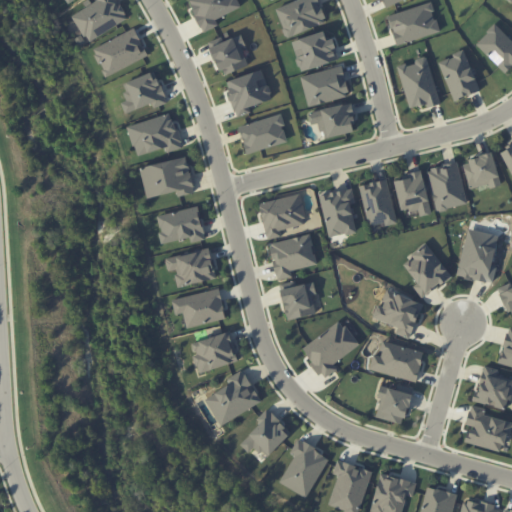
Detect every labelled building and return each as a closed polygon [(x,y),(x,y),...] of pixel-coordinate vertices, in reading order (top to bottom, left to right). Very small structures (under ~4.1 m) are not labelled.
[(88,42),(127,19),(116,0),(96,0),(97,1),(72,15),(88,42)] [(240,8),(236,0),(188,0),(203,32),(219,25),(216,18),(240,8)] [(296,0),(275,9),(287,38),(327,22),(318,0),(296,0)] [(388,15),(396,45),(440,32),(431,2),(388,15)] [(505,73),(511,65),(511,40),(496,24),(476,43),(505,73)] [(92,48),(105,76),(148,56),(135,28),(92,48)] [(340,59),(333,38),(327,40),(324,31),(292,41),(301,71),(340,59)] [(249,65),(242,48),(246,46),(241,34),(224,41),(222,37),(209,42),(222,76),(249,65)] [(480,91),(466,51),(439,60),(453,100),(480,91)] [(440,104),(427,56),(414,59),(415,62),(398,67),(409,108),(425,104),(427,107),(440,104)] [(301,76),(308,105),(350,95),(342,66),(301,76)] [(225,81),(236,117),(251,113),(250,106),(272,100),(264,70),(225,81)] [(122,84),(128,100),(122,103),(126,113),(152,103),(154,108),(168,102),(156,71),(122,84)] [(309,112),(311,124),(320,122),(323,139),(357,131),(351,103),(309,112)] [(136,156),(166,147),(167,152),(182,148),(172,113),(128,126),(136,156)] [(239,126),(247,153),(288,142),(281,114),(239,126)] [(511,143),(499,150),(511,173),(511,143)] [(470,189),(489,184),(490,188),(502,185),(493,153),(463,161),(470,189)] [(140,167),(147,198),(176,192),(177,196),(195,192),(187,157),(140,167)] [(467,204),(458,162),(428,168),(436,210),(467,204)] [(431,213),(422,171),(394,178),(401,210),(406,209),(408,218),(431,213)] [(397,223),(388,179),(360,185),(368,226),(381,223),(381,226),(397,223)] [(351,204),(356,203),(353,188),(320,194),(328,237),(357,232),(351,204)] [(260,202),(267,239),(283,236),(282,229),(306,224),(300,194),(260,202)] [(206,239),(199,207),(157,215),(162,243),(191,237),(192,242),(206,239)] [(457,275),(493,283),(497,266),(492,265),(499,235),(467,228),(457,275)] [(291,270),(317,265),(310,234),(270,243),(278,279),(292,276),(291,270)] [(411,254),(413,258),(404,264),(418,283),(414,286),(423,298),(452,277),(427,242),(411,254)] [(165,258),(168,271),(174,270),(178,287),(217,278),(209,248),(165,258)] [(314,282),(294,286),(293,281),(280,284),(287,320),(316,314),(312,295),(316,294),(314,282)] [(511,286),(511,287),(510,283),(499,288),(511,319),(511,318),(511,286)] [(172,299),(176,315),(183,313),(187,328),(227,318),(220,288),(172,299)] [(372,317),(398,327),(396,333),(410,338),(423,304),(387,290),(381,306),(377,305),(372,317)] [(302,348),(323,379),(337,369),(333,363),(359,345),(342,320),(302,348)] [(511,366),(511,328),(508,327),(499,363),(511,366)] [(192,343),(195,355),(194,355),(199,373),(239,361),(230,332),(192,343)] [(417,381),(424,351),(383,341),(379,355),(374,354),(370,369),(417,381)] [(511,379),(497,375),(498,369),(484,366),(478,392),(474,392),(472,400),(507,409),(511,390),(511,379)] [(206,397),(219,424),(261,404),(244,369),(227,378),(231,385),(206,397)] [(376,418),(406,423),(412,387),(399,385),(398,389),(382,386),(376,418)] [(511,422),(484,415),(486,409),(471,405),(466,425),(470,426),(466,442),(503,452),(511,422)] [(256,420),(260,423),(241,444),(249,452),(255,446),(267,458),(291,432),(267,409),(256,420)] [(280,483),(307,498),(330,456),(298,439),(290,453),(295,455),(280,483)] [(359,511),(372,471),(338,460),(333,473),(338,475),(328,506),(346,511),(359,511)] [(372,511),(402,511),(406,495),(413,497),(416,481),(379,474),(372,511)] [(420,511),(452,511),(457,494),(427,486),(420,511)] [(463,500),(460,511),(498,511),(500,507),(481,502),(481,504),(463,500)]
